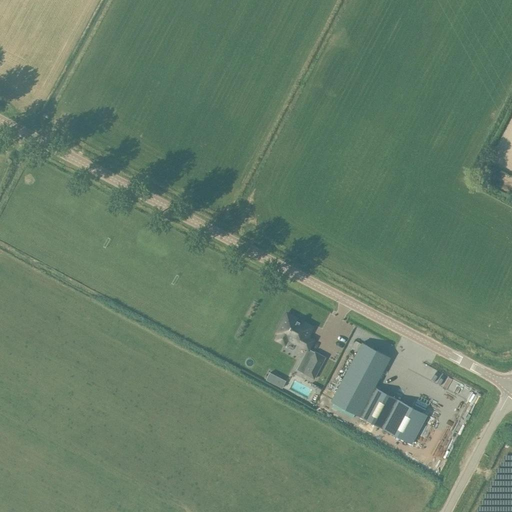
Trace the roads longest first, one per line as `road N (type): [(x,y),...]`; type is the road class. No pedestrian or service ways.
road 1 (tertiary): [(511,387),(0,120)]
road 2 (unclassified): [(446,511),(511,387)]
